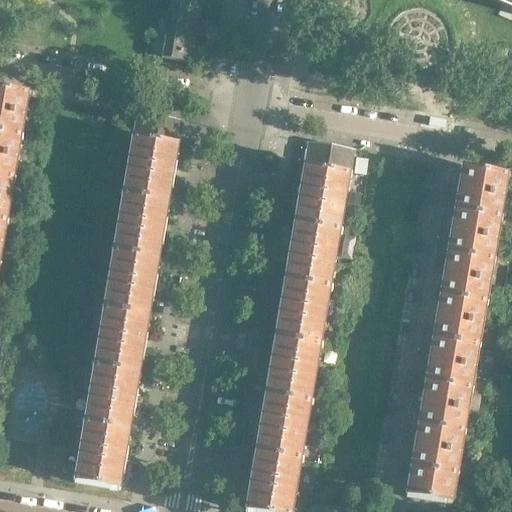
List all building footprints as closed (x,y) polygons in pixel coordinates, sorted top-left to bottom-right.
[(200,14),(202,0),(208,0),(211,0),(172,0),(171,13),(199,18),(200,14)] [(511,0),(492,0),(511,8),(511,0)] [(196,37),(199,22),(207,23),(209,16),(200,14),(199,18),(171,13),(167,36),(195,41),(196,37)] [(191,64),(195,45),(204,46),(205,39),(196,37),(195,41),(167,36),(163,59),(191,64)] [(0,138),(20,142),(28,97),(0,92),(0,138)] [(177,148),(181,123),(137,116),(132,141),(177,148)] [(0,181),(13,184),(20,142),(0,138),(0,181)] [(177,148),(132,141),(127,170),(173,178),(178,148),(177,148)] [(348,177),(353,152),(308,145),(303,170),(348,177)] [(168,206),(173,178),(127,170),(122,198),(168,206)] [(348,177),(303,170),(298,199),(344,207),(349,178),(348,177)] [(499,223),(506,179),(506,178),(461,171),(454,215),(499,223)] [(0,225),(6,226),(13,184),(0,181),(0,225)] [(163,235),(168,206),(122,198),(117,227),(163,235)] [(339,235),(344,207),(298,199),(293,227),(339,235)] [(492,265),(499,223),(454,215),(447,257),(492,265)] [(158,263),(163,235),(117,227),(112,255),(158,263)] [(334,264),(339,235),(293,227),(288,256),(334,264)] [(153,291),(158,263),(112,255),(108,284),(153,291)] [(329,292),(334,264),(288,256),(284,284),(329,292)] [(485,307),(492,265),(447,257),(439,300),(485,307)] [(149,320),(153,291),(108,284),(103,312),(149,320)] [(325,320),(329,292),(284,284),(279,313),(325,320)] [(477,351),(485,307),(439,300),(432,343),(477,351)] [(144,349),(149,320),(103,312),(98,341),(144,349)] [(320,349),(325,320),(279,313),(274,341),(320,349)] [(139,377),(144,349),(98,341),(93,370),(139,377)] [(315,378),(320,349),(274,341),(269,370),(315,378)] [(470,394),(477,351),(432,343),(425,386),(470,394)] [(134,406),(139,377),(93,370),(88,398),(134,406)] [(310,406),(315,378),(269,370),(264,399),(310,406)] [(463,436),(470,394),(425,386),(417,428),(463,436)] [(129,434),(134,406),(88,398),(83,427),(129,434)] [(305,435),(310,406),(264,399),(259,427),(305,435)] [(124,463),(129,434),(83,427),(79,455),(124,463)] [(300,463),(305,435),(259,427),(254,456),(300,463)] [(455,479),(463,436),(417,428),(410,471),(455,479)] [(119,492),(124,463),(79,455),(74,484),(119,492)] [(295,492),(300,463),(254,456),(250,484),(295,492)] [(451,506),(455,479),(410,471),(406,498),(451,506)] [(292,511),(295,492),(250,484),(244,511),(292,511)]
